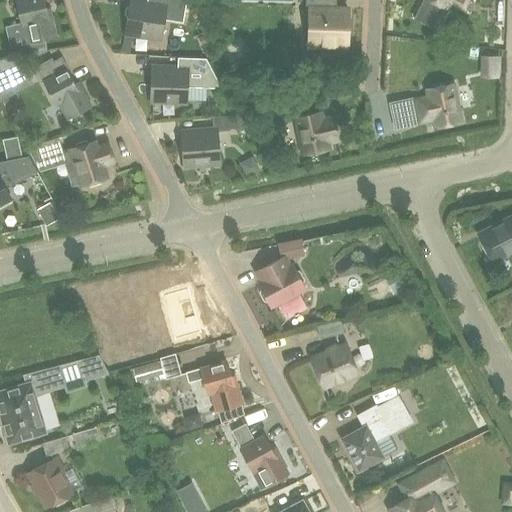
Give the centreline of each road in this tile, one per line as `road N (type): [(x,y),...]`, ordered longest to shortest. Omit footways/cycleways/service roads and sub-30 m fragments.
road 1 (residential): [(355,511),(189,227)]
road 2 (residential): [(76,0),(189,227)]
road 3 (residential): [(189,227),(407,182)]
road 4 (residential): [(511,377),(407,182)]
road 5 (residential): [(0,261),(189,227)]
